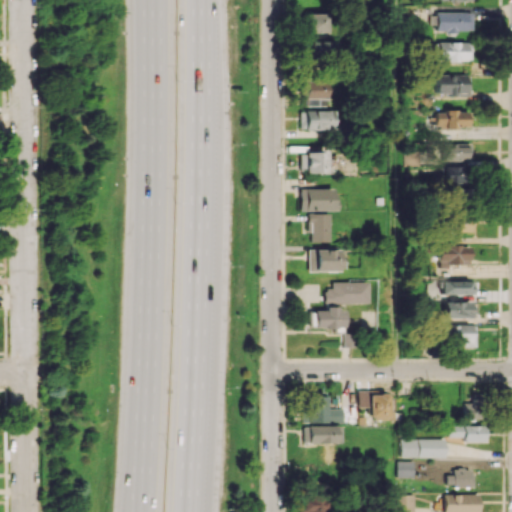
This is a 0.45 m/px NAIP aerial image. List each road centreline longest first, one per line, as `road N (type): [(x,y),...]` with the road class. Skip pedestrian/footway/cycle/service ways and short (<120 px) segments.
road 1 (motorway): [(152,0),(138,511)]
road 2 (residential): [(20,0),(22,511)]
road 3 (residential): [(273,511),(271,0)]
road 4 (motorway): [(187,511),(202,94)]
road 5 (residential): [(511,369),(273,370)]
